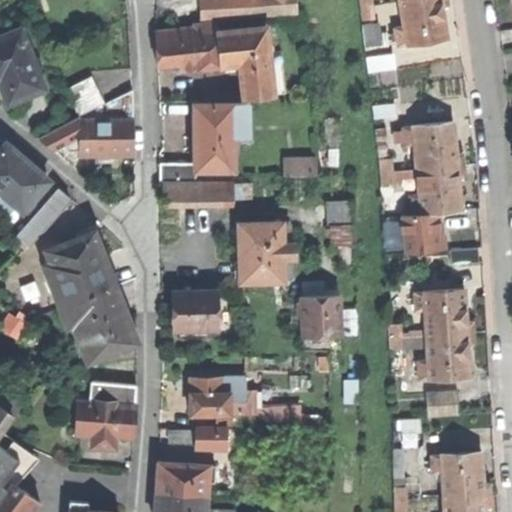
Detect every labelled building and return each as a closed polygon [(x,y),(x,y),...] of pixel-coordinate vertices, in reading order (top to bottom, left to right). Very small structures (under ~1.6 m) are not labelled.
[(202,0),(204,21),(242,18),(242,17),(296,14),(294,0),(202,0)] [(358,0),(361,21),(372,20),(369,0),(358,0)] [(409,47),(448,40),(445,24),(442,7),(449,6),(447,0),(411,0),(400,2),(405,28),(395,30),(399,47),(408,45),(409,47)] [(218,33),(217,23),(194,25),(195,28),(157,32),(158,54),(159,68),(182,65),(182,70),(222,66),(218,33)] [(375,24),(364,26),(367,47),(378,46),(375,24)] [(7,104),(45,89),(21,28),(0,36),(0,85),(2,91),(7,104)] [(269,28),(218,33),(222,66),(241,64),(243,99),(286,96),(283,52),(271,53),(269,28)] [(392,53),(368,58),(370,71),(394,67),(392,53)] [(80,116),(106,104),(92,77),(67,91),(80,116)] [(108,119),(134,119),(133,90),(107,105),(108,119)] [(195,165),(195,173),(234,172),(234,138),(233,105),(194,105),(194,137),(195,165)] [(233,105),(234,138),(249,138),(248,105),(233,105)] [(394,106),(373,108),(374,119),(395,117),(394,106)] [(108,119),(79,120),(80,133),(80,156),(134,155),(134,140),(134,119),(108,119)] [(52,150),(80,133),(79,120),(40,139),(52,150)] [(415,144),(417,168),(464,164),(463,155),(456,156),(455,139),(453,121),(413,125),(413,127),(403,128),(405,145),(415,144)] [(0,191),(15,205),(42,175),(35,168),(6,142),(0,148),(0,191)] [(282,177),(314,176),(314,157),(282,158),(282,177)] [(378,160),(380,172),(390,171),(388,159),(378,160)] [(410,195),(412,212),(421,211),(422,214),(438,212),(462,210),(460,191),(459,176),(465,176),(464,164),(417,168),(418,177),(420,194),(410,195)] [(195,180),(195,173),(195,165),(160,165),(161,180),(195,180)] [(417,168),(390,171),(390,180),(418,177),(417,168)] [(390,180),(390,171),(380,172),(381,184),(391,183),(390,180)] [(234,201),(234,183),(165,184),(165,202),(234,201)] [(18,234),(28,243),(70,199),(58,188),(18,234)] [(330,224),(352,223),(351,203),(329,204),(330,224)] [(406,252),(442,249),(440,229),(438,212),(422,214),(402,215),(406,252)] [(242,282),(284,281),(284,258),(294,257),(293,245),(283,245),(283,223),(240,224),(241,249),(242,282)] [(353,243),(352,223),(330,224),(331,245),(353,243)] [(47,265),(63,307),(115,287),(107,264),(95,232),(48,250),(53,262),(47,265)] [(480,262),(479,247),(450,250),(451,264),(480,262)] [(75,322),(89,358),(136,340),(130,326),(115,287),(63,307),(70,324),(75,322)] [(425,310),(427,336),(473,333),(473,322),(466,323),(465,306),(464,289),(425,291),(425,293),(414,293),(415,311),(425,310)] [(219,328),(218,290),(193,291),(177,291),(178,329),(219,328)] [(303,337),(342,335),(340,295),(329,296),(301,297),(303,337)] [(19,312),(15,318),(26,325),(29,319),(19,312)] [(0,327),(17,338),(26,325),(15,318),(9,314),(0,327)] [(389,325),(390,337),(400,337),(399,324),(389,325)] [(430,379),(430,380),(469,378),(468,362),(467,345),(474,345),(473,333),(427,336),(428,361),(418,362),(420,379),(430,379)] [(400,350),(400,337),(390,337),(390,350),(400,350)] [(227,425),(270,423),(270,407),(255,408),(254,395),(247,395),(246,376),(190,377),(191,389),(191,414),(217,413),(218,426),(227,425)] [(90,401),(137,404),(138,384),(91,381),(90,401)] [(430,416),(458,414),(457,397),(428,399),(430,416)] [(135,422),(137,404),(90,401),(77,400),(74,434),(92,435),(91,445),(109,446),(110,437),(134,439),(135,422)] [(0,434),(2,432),(13,417),(0,407),(0,434)] [(270,407),(270,423),(302,422),(301,407),(270,407)] [(197,431),(196,444),(196,446),(226,447),(227,425),(218,426),(198,426),(197,431)] [(171,442),(196,444),(197,431),(172,430),(171,442)] [(26,450),(2,432),(0,434),(0,511),(33,511),(40,503),(16,485),(6,478),(26,450)] [(393,449),(393,487),(403,486),(402,472),(402,448),(393,449)] [(36,457),(26,450),(6,478),(16,485),(36,457)] [(443,472),(444,498),(490,495),(490,485),(483,485),(482,467),(481,451),(441,454),(441,455),(432,456),(433,473),(443,472)] [(208,481),(209,464),(158,461),(158,468),(157,491),(207,494),(208,481)] [(216,465),(209,464),(208,481),(215,482),(216,465)] [(418,472),(402,472),(403,486),(404,486),(404,499),(418,499),(418,472)] [(393,487),(393,499),(404,499),(404,486),(403,486),(393,487)] [(205,511),(207,494),(157,491),(155,511),(205,511)] [(491,507),(490,495),(444,498),(444,511),(484,511),(484,507),(491,507)] [(404,499),(393,499),(394,511),(404,511),(404,499)] [(88,502),(70,501),(68,511),(117,511),(87,510),(88,502)]
